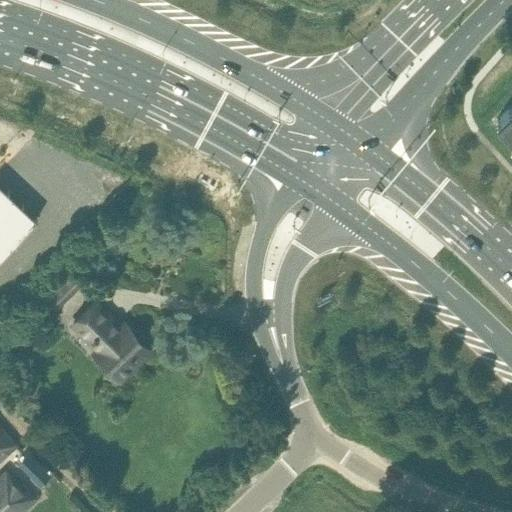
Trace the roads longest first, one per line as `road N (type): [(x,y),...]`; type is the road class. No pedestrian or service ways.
road 1 (primary): [(0,37),(153,98),(292,175)]
road 2 (primary): [(333,122),(258,75),(96,0)]
road 3 (primary): [(332,204),(511,355)]
road 4 (tertiary): [(367,149),(511,0)]
road 5 (primary): [(511,271),(367,149)]
road 6 (unclassified): [(470,511),(387,481),(319,439)]
road 7 (tertiary): [(444,0),(333,122)]
road 8 (unclassified): [(292,175),(258,252),(253,292),(267,325)]
road 9 (unclassified): [(267,325),(301,247),(332,204)]
road 10 (unclassified): [(319,439),(267,325)]
